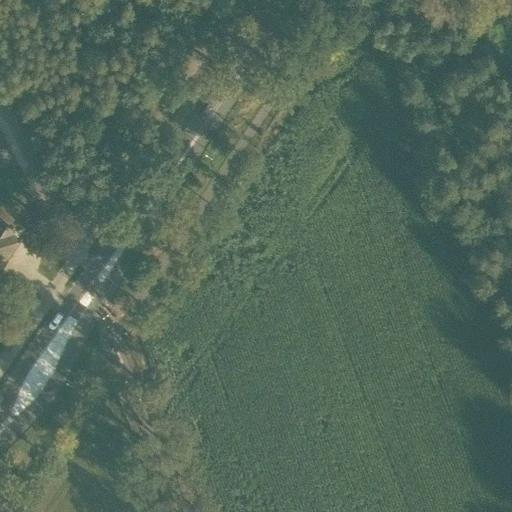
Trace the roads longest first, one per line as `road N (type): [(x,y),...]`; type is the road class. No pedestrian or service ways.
road 1 (secondary): [(0,427),(290,0)]
road 2 (unclassified): [(65,242),(0,99)]
road 3 (unclassified): [(181,511),(121,369)]
